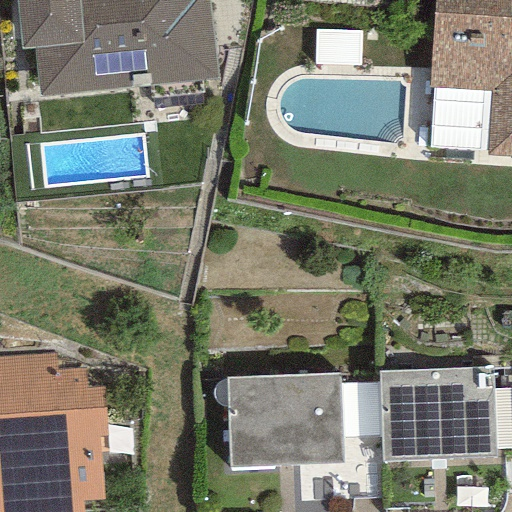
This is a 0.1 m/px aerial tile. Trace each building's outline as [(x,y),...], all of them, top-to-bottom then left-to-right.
[(14,0),(20,50),(33,49),(39,96),(215,80),(207,0),(14,0)] [(511,0),(433,0),(427,88),(432,89),(489,92),(486,151),(486,155),(511,156),(511,0)] [(428,148),(486,151),(489,92),(432,89),(428,148)] [(55,356),(0,358),(0,511),(82,511),(82,502),(101,501),(97,438),(103,438),(100,385),(86,386),(86,370),(55,372),(55,356)] [(490,368),(377,372),(380,461),(493,457),(490,368)] [(338,375),(225,378),(228,469),(341,465),(338,375)]
